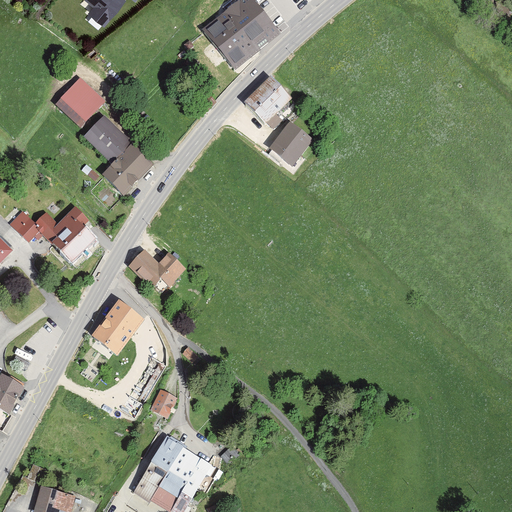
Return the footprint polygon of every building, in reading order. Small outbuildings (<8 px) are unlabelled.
[(126,0),(125,0),(84,0),(94,9),(90,15),(104,27),(126,0)] [(237,73),(282,36),(251,0),(242,0),(203,33),(237,73)] [(294,102),(272,80),(246,107),(268,129),(294,102)] [(56,109),(81,131),(105,104),(80,81),(56,109)] [(84,141),(113,169),(103,180),(125,200),(154,168),(105,120),(84,141)] [(292,170),(315,143),(293,125),(270,152),(292,170)] [(97,243),(87,234),(94,227),(76,209),(59,227),(47,215),(36,226),(23,213),(8,226),(27,246),(39,234),(73,268),(97,243)] [(0,268),(14,253),(0,240),(0,268)] [(152,292),(161,283),(170,291),(186,272),(169,258),(159,269),(144,254),(128,270),(152,292)] [(118,360),(146,323),(120,304),(92,341),(118,360)] [(12,418),(11,418),(26,391),(0,377),(0,428),(4,431),(12,418)] [(167,423),(177,401),(160,393),(149,414),(167,423)] [(151,466),(177,482),(192,456),(167,440),(151,466)] [(244,463),(229,448),(217,460),(232,475),(244,463)] [(192,456),(177,482),(198,495),(214,469),(192,456)] [(159,511),(177,482),(151,466),(134,495),(159,511)] [(187,511),(198,495),(177,482),(159,511),(161,511),(187,511)] [(72,511),(76,499),(41,489),(34,511),(72,511)]
